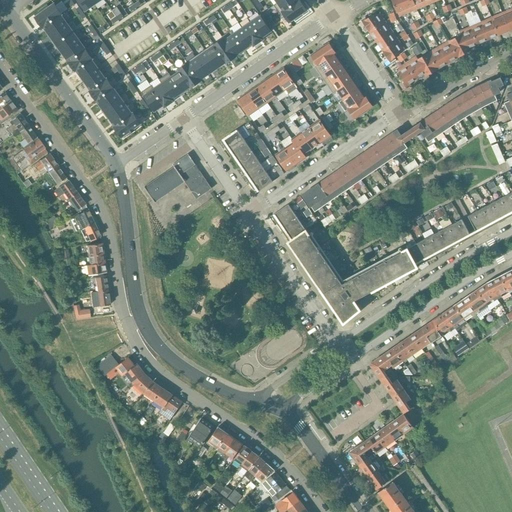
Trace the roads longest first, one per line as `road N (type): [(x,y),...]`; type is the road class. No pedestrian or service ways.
road 1 (residential): [(126,324),(101,206),(0,67)]
road 2 (residential): [(320,511),(276,455),(148,361),(126,324)]
road 3 (residential): [(511,232),(336,343)]
road 4 (residential): [(348,360),(511,254)]
road 5 (tertiary): [(114,162),(7,11)]
road 6 (residential): [(184,116),(336,16)]
road 7 (residential): [(250,214),(400,112)]
road 8 (tertiary): [(141,319),(114,162)]
road 9 (residential): [(336,343),(250,214)]
road 10 (tertiary): [(252,400),(172,359),(141,319)]
road 11 (residential): [(400,112),(511,52)]
road 12 (tertiary): [(360,511),(282,413)]
